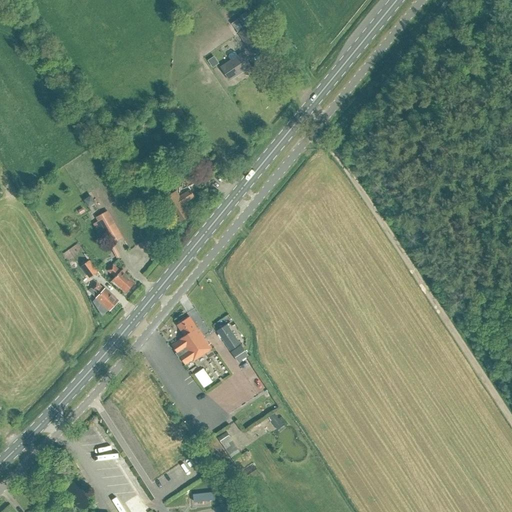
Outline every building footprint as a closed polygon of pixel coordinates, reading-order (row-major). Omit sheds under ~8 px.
[(249,49),(258,42),(247,26),(237,33),(249,49)] [(228,56),(231,60),(220,67),(229,80),(251,66),(242,53),(237,56),(235,52),(233,52),(229,54),(228,56)] [(170,101),(169,102),(160,108),(168,120),(178,114),(180,116),(183,114),(178,106),(175,108),(170,101)] [(202,148),(197,152),(208,168),(213,165),(202,148)] [(198,181),(204,176),(195,165),(189,169),(198,181)] [(194,196),(190,190),(179,196),(176,191),(164,198),(174,215),(176,214),(181,222),(191,215),(184,203),(194,196)] [(107,235),(110,241),(121,235),(108,211),(96,217),(98,221),(93,224),(101,238),(107,235)] [(57,240),(66,232),(61,226),(52,234),(57,240)] [(136,248),(129,255),(132,258),(139,251),(136,248)] [(67,250),(60,252),(63,259),(70,256),(67,250)] [(89,260),(81,267),(89,279),(91,277),(98,272),(89,260)] [(121,270),(120,271),(113,264),(108,270),(115,277),(112,280),(114,282),(114,283),(116,285),(118,285),(126,293),(135,283),(121,270)] [(91,288),(89,291),(96,298),(95,298),(93,301),(102,316),(108,309),(109,311),(119,301),(105,288),(104,289),(97,282),(91,288)] [(178,339),(179,340),(172,345),(185,364),(192,359),(193,361),(212,348),(197,327),(196,327),(189,316),(176,325),(184,336),(178,339)] [(216,331),(227,347),(230,351),(240,344),(227,324),(216,331)] [(241,345),(232,352),(239,363),(249,356),(241,345)] [(198,390),(208,383),(199,368),(188,375),(198,390)] [(91,420),(103,439),(110,435),(98,416),(91,420)] [(217,437),(230,457),(239,452),(226,432),(217,437)] [(234,478),(239,476),(235,466),(230,468),(234,478)] [(210,500),(209,492),(189,494),(190,502),(210,500)]
